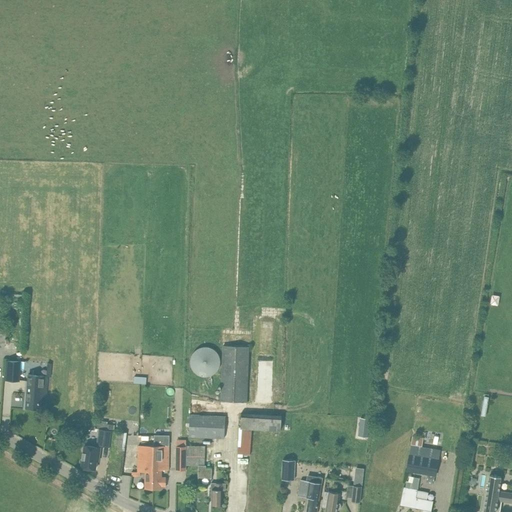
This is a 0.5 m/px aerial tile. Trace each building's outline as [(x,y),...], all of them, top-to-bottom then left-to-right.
[(499,306),(501,296),(494,294),(491,304),(499,306)] [(191,355),(191,360),(191,364),(193,368),(196,371),(200,373),(205,374),(209,373),(213,371),(216,368),(218,364),(219,360),(218,355),(216,351),(213,348),(209,346),(205,345),(200,346),(196,348),(193,351),(191,355)] [(247,402),(249,346),(222,345),(220,401),(247,402)] [(5,380),(18,381),(20,362),(6,361),(5,380)] [(46,394),(47,384),(47,376),(46,376),(28,374),(26,398),(25,408),(38,409),(39,393),(46,394)] [(241,414),(240,429),(279,432),(280,417),(241,414)] [(224,438),(225,417),(189,416),(188,437),(224,438)] [(350,431),(351,420),(314,416),(313,427),(350,431)] [(359,435),(369,437),(372,419),(362,417),(359,435)] [(113,431),(114,425),(106,424),(106,421),(98,420),(97,429),(105,430),(113,431)] [(100,429),(97,445),(109,447),(111,431),(100,429)] [(121,475),(123,465),(127,435),(114,433),(108,473),(121,475)] [(412,437),(409,456),(406,470),(435,475),(440,452),(422,448),(423,439),(412,437)] [(99,455),(100,447),(85,445),(82,467),(95,469),(97,455),(99,455)] [(138,445),(138,472),(145,472),(145,489),(161,489),(161,486),(166,486),(166,477),(161,477),(161,470),(168,470),(168,464),(168,445),(138,445)] [(211,477),(212,468),(205,468),(206,465),(203,465),(204,447),(176,446),(176,465),(199,466),(199,477),(211,477)] [(293,478),(294,461),(282,460),(282,478),(293,478)] [(501,477),(490,475),(484,511),(489,511),(495,511),(498,500),(511,502),(511,493),(499,491),(501,477)] [(406,482),(405,487),(403,487),(400,505),(423,509),(422,511),(431,511),(433,501),(416,498),(419,479),(412,478),(411,483),(406,482)] [(306,511),(316,511),(321,483),(301,480),(298,496),(309,498),(306,511)] [(225,490),(226,483),(226,481),(218,481),(218,483),(211,483),(211,490),(212,490),(211,505),(222,505),(222,490),(225,490)] [(353,486),(348,486),(346,498),(352,498),(352,501),(360,502),(361,487),(353,486)] [(336,511),(337,510),(339,510),(340,509),(341,505),(340,503),(338,503),(340,493),(329,491),(325,511),(336,511)]
